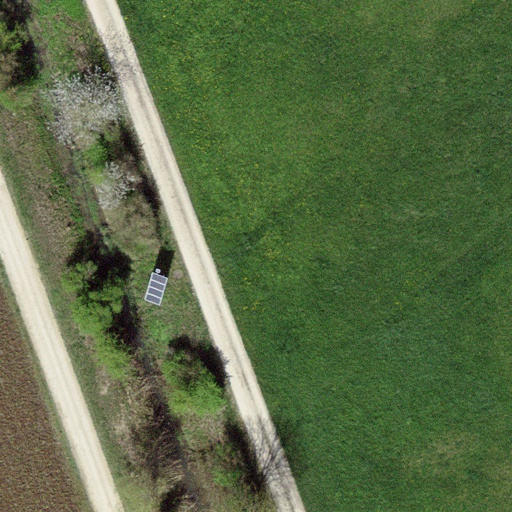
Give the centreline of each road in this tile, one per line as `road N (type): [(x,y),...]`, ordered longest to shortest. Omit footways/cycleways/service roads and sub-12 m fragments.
road 1 (track): [(280,511),(89,0)]
road 2 (track): [(110,511),(0,204)]
